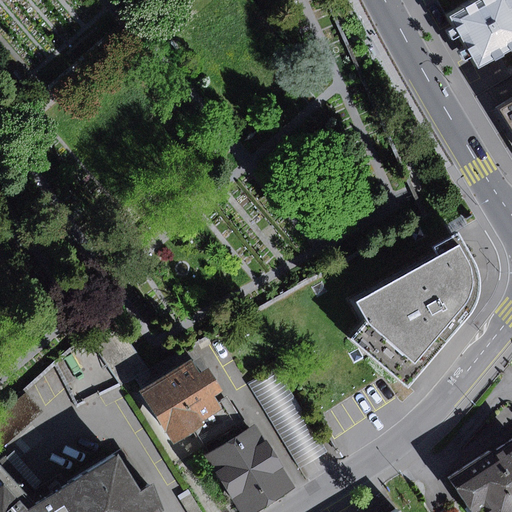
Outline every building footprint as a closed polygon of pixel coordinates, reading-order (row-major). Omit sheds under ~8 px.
[(511,0),(484,0),(452,18),(458,29),(481,69),(511,52),(511,0)] [(511,105),(503,111),(511,125),(511,105)] [(469,265),(457,240),(351,299),(362,321),(347,337),(402,387),(468,307),(471,299),(472,294),(473,289),(473,282),(472,273),(469,265)] [(91,339),(119,384),(151,372),(105,302),(94,311),(106,329),(91,339)] [(194,359),(141,391),(174,445),(196,432),(207,425),(204,421),(223,410),(219,403),(216,398),(226,392),(211,368),(202,373),(194,359)] [(511,399),(511,364),(511,363),(497,380),(511,399)] [(277,367),(249,384),(299,470),(327,453),(305,416),(277,367)] [(0,449),(43,412),(25,392),(0,413),(0,449)] [(207,425),(196,432),(205,447),(244,423),(228,398),(219,403),(223,410),(204,421),(207,425)] [(244,423),(205,447),(210,455),(249,431),(244,423)] [(210,455),(208,457),(242,511),(259,511),(296,489),(257,426),(249,431),(210,455)] [(490,451),(447,479),(469,511),(511,511),(511,439),(491,453),(490,451)] [(32,506),(0,472),(0,511),(156,511),(159,511),(149,484),(137,491),(115,457),(32,506)] [(200,511),(189,491),(179,497),(187,511),(200,511)]
